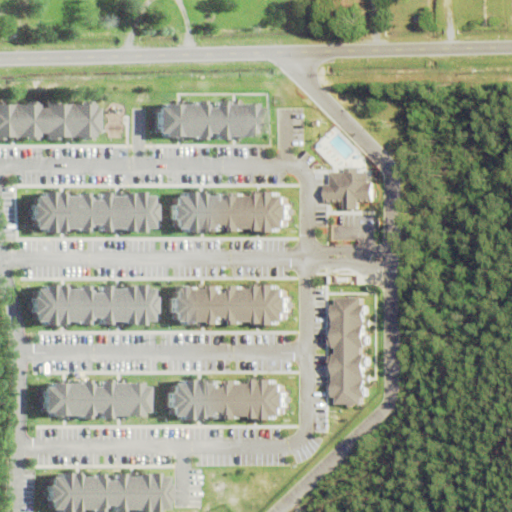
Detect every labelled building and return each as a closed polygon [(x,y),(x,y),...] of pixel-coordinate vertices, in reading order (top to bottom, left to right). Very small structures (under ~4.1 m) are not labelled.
[(206,107),(206,100),(217,100),(217,103),(247,103),(247,108),(253,108),(253,133),(247,133),(247,136),(217,136),(217,139),(206,139),(206,133),(196,133),(196,139),(184,139),(184,136),(154,136),(154,133),(147,133),(147,108),(154,108),(154,103),(184,103),(184,100),(196,100),(196,107),(206,107)] [(45,108),(45,101),(56,101),(56,104),(86,104),(86,109),(92,109),(92,134),(86,134),(86,137),(56,137),(56,140),(45,140),(45,134),(35,134),(35,140),(23,140),(23,137),(0,137),(0,104),(23,104),(23,101),(35,101),(35,108),(45,108)] [(356,202),(356,209),(342,209),(342,202),(323,202),(323,183),(328,183),(328,172),(366,172),(366,183),(370,183),(370,202),(356,202)] [(141,204),(144,204),(144,220),(141,220),(141,228),(133,228),(133,233),(122,233),(122,232),(111,232),(111,228),(99,228),(99,232),(88,232),(88,228),(78,228),(78,232),(66,232),(66,228),(53,228),(53,231),(43,231),(43,233),(32,233),(32,228),(23,228),(23,220),(20,220),(20,204),(23,204),(23,196),(32,196),(32,192),(43,192),(43,194),(53,194),(53,196),(66,196),(66,193),(78,193),(78,196),(88,196),(88,193),(99,193),(99,196),(111,196),(111,194),(122,194),(122,192),(133,192),(133,196),(141,196),(141,204)] [(281,204),(284,204),(284,220),(281,220),(281,228),(273,228),(273,233),(262,233),(262,231),(251,231),(251,228),(239,228),(239,232),(228,232),(228,228),(218,228),(218,232),(206,232),(206,228),(193,228),(193,231),(183,231),(183,233),(172,233),(172,228),(163,228),(163,220),(160,220),(160,204),(163,204),(163,196),(172,196),(172,192),(183,192),(183,194),(193,194),(193,196),(206,196),(206,193),(218,193),(218,196),(228,196),(228,193),(239,193),(239,196),(251,196),(251,193),(261,193),(261,192),(273,192),(273,196),(281,196),(281,204)] [(142,297),(145,297),(145,313),(142,313),(142,321),(134,321),(134,325),(123,325),(123,324),(112,324),(112,321),(99,321),(99,325),(89,325),(89,321),(79,321),(79,324),(66,324),(66,321),(54,321),(54,324),(44,324),(44,326),(33,326),(33,321),(24,321),(24,313),(21,313),(21,297),(24,297),(24,289),(33,289),(33,284),(44,284),(44,287),(54,287),(54,289),(66,289),(66,286),(79,286),(79,289),(89,289),(89,286),(99,286),(99,289),(112,289),(112,286),(122,286),(122,285),(134,285),(134,289),(142,289),(142,297)] [(280,298),(283,298),(283,313),(280,313),(280,322),(272,322),(272,326),(261,326),(261,325),(251,325),(251,322),(238,322),(238,325),(228,325),(228,322),(217,322),(217,325),(205,325),(205,322),(193,322),(193,324),(182,324),(182,327),(171,327),(171,322),(162,322),(162,313),(159,313),(159,298),(162,298),(162,290),(171,290),(171,285),(182,285),(182,287),(193,287),(193,290),(205,290),(205,286),(217,286),(217,290),(228,290),(228,286),(238,286),(238,290),(251,290),(251,287),(261,287),(261,285),(272,285),(272,290),(280,290),(280,298)] [(333,348),(330,348),(330,304),(333,304),(333,298),(360,298),(360,304),(362,304),(362,348),(360,348),(360,353),(363,353),(363,398),(360,398),(360,404),(333,404),(333,398),(330,398),(330,353),(333,353),(333,348)] [(90,387),(90,380),(101,380),(101,383),(131,383),(131,388),(137,388),(137,414),(131,414),(131,416),(101,416),(101,420),(90,420),(90,413),(80,413),(80,419),(68,419),(68,416),(38,416),(38,414),(31,414),(31,388),(38,388),(38,383),(68,383),(68,380),(80,380),(80,387),(90,387)] [(278,392),(281,392),(281,408),(278,408),(278,416),(270,416),(270,421),(259,421),(259,419),(248,419),(248,416),(236,416),(236,420),(225,420),(225,416),(215,416),(215,420),(203,420),(203,416),(190,416),(190,419),(180,419),(180,421),(169,421),(169,416),(160,416),(160,408),(157,408),(157,392),(160,392),(160,384),(169,384),(169,380),(180,380),(180,382),(190,382),(190,384),(203,384),(203,381),(215,381),(215,384),(225,384),(225,381),(236,381),(236,384),(248,384),(248,382),(258,382),(258,380),(270,380),(270,384),(278,384),(278,392)] [(157,485),(160,485),(160,501),(157,501),(157,509),(149,509),(149,511),(127,511),(127,509),(115,509),(115,511),(104,511),(104,509),(94,509),(94,511),(81,511),(81,509),(69,509),(69,511),(48,511),(48,509),(39,509),(39,501),(36,501),(36,485),(39,485),(39,477),(48,477),(48,473),(59,473),(59,475),(69,475),(69,477),(81,477),(81,474),(94,474),(94,477),(104,477),(104,474),(115,474),(115,477),(127,477),(127,475),(137,475),(137,473),(149,473),(149,477),(157,477),(157,485)]
